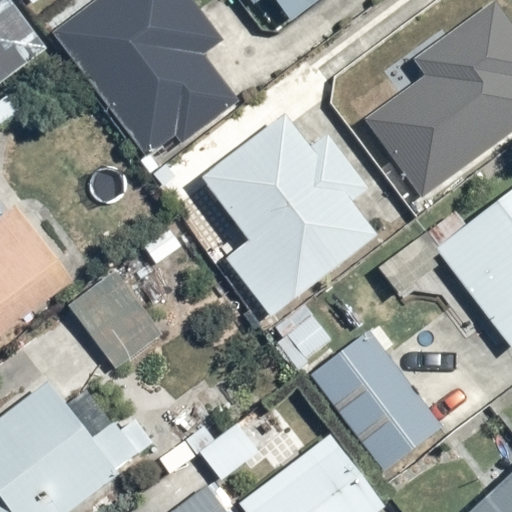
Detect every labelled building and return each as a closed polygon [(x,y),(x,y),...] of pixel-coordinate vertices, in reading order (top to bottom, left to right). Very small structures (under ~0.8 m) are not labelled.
[(0,0),(0,81),(47,46),(11,0),(0,0)] [(212,37),(184,0),(97,0),(50,35),(147,165),(232,102),(193,50),(212,37)] [(249,0),(254,5),(259,0),(272,0),(289,21),(316,0),(249,0)] [(511,24),(493,0),(486,0),(411,57),(426,76),(364,123),(422,199),(511,131),(511,24)] [(285,114),(203,177),(251,239),(225,260),(270,319),(380,235),(354,200),(371,187),(330,133),(311,148),(285,114)] [(511,350),(511,192),(462,230),(450,213),(375,270),(396,298),(443,262),(511,351),(511,350)] [(0,330),(71,279),(16,206),(0,217),(0,330)] [(114,271),(65,305),(115,371),(160,335),(114,271)] [(338,353),(308,311),(271,337),(298,374),(304,370),(381,475),(442,430),(368,330),(338,353)] [(49,380),(0,416),(0,511),(67,511),(119,473),(49,380)] [(240,511),(390,511),(386,505),(382,508),(327,437),(310,450),(276,406),(262,416),(243,391),(183,437),(197,455),(204,449),(225,478),(264,448),(281,472),(236,506),(240,511)] [(511,511),(511,469),(465,511),(511,511)] [(223,511),(202,483),(162,511),(223,511)]
